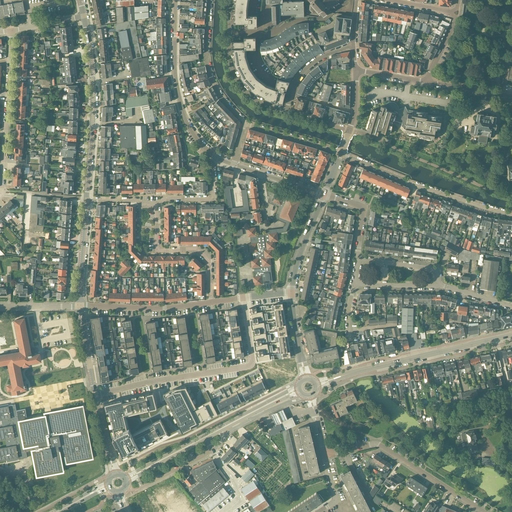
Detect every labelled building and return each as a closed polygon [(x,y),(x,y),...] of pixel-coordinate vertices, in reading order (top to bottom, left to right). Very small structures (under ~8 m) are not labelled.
[(0,0),(0,18),(10,17),(25,14),(24,11),(23,2),(0,5),(0,0)] [(139,6),(134,7),(134,6),(133,0),(115,0),(116,7),(117,23),(114,23),(115,29),(116,32),(118,31),(127,29),(128,35),(129,40),(130,45),(133,59),(129,60),(131,78),(140,76),(140,77),(151,75),(150,71),(149,65),(148,57),(137,59),(137,58),(141,57),(139,44),(136,28),(135,25),(135,22),(134,20),(140,19),(139,6)] [(234,0),(234,5),(235,5),(235,8),(235,11),(233,11),(233,16),(235,16),(235,18),(233,18),(233,24),(246,23),(246,28),(257,28),(257,15),(251,15),(251,17),(246,17),(246,9),(247,0),(234,0)] [(282,2),(282,0),(265,0),(266,4),(271,3),(271,6),(272,6),(272,23),(273,23),(274,23),(278,23),(279,22),(280,22),(280,15),(294,15),(295,18),(304,17),(304,16),(303,1),(282,2)] [(308,0),(310,2),(311,3),(310,4),(310,8),(312,12),(316,12),(319,16),(321,14),(324,17),(331,11),(330,10),(334,7),(335,8),(336,7),(335,6),(335,5),(336,6),(338,4),(337,3),(338,3),(339,4),(340,3),(339,2),(340,2),(343,0),(342,0),(343,0),(308,0)] [(148,6),(139,6),(140,19),(146,18),(148,18),(148,6)] [(349,35),(351,19),(352,16),(342,15),(342,14),(336,13),(336,16),(336,17),(335,23),(334,25),(335,25),(334,30),(334,31),(333,36),(328,38),(325,32),(318,34),(320,39),(317,40),(320,45),(322,44),(324,51),(348,42),(350,41),(350,37),(349,35)] [(426,29),(427,26),(428,24),(428,23),(426,23),(429,15),(419,13),(416,25),(415,26),(415,28),(419,30),(426,32),(426,29)] [(191,20),(190,23),(192,24),(204,24),(204,18),(200,17),(200,16),(193,16),(191,16),(191,20)] [(433,16),(431,23),(437,25),(440,17),(439,17),(433,16)] [(436,28),(435,29),(437,30),(438,29),(445,32),(447,29),(449,24),(444,21),(442,20),(442,21),(440,25),(438,28),(436,27),(436,28)] [(295,36),(299,35),(296,24),(291,27),(295,36)] [(410,31),(405,47),(411,50),(414,43),(416,37),(417,34),(418,32),(419,30),(415,28),(415,26),(414,25),(412,25),(411,29),(410,31)] [(295,36),(291,27),(286,29),(291,38),(295,36)] [(119,37),(120,42),(129,40),(128,35),(127,29),(118,31),(119,37)] [(291,38),(286,29),(281,33),(288,41),(291,38)] [(443,36),(436,33),(434,32),(433,32),(431,35),(434,36),(441,40),(443,36)] [(288,41),(281,33),(277,36),(283,44),(288,41)] [(430,35),(429,37),(433,39),(432,40),(430,44),(438,48),(438,46),(439,45),(440,43),(440,42),(441,41),(441,40),(434,36),(431,35),(430,35)] [(283,44),(277,36),(273,38),(278,47),(283,44)] [(244,42),(232,42),(232,45),(234,45),(234,49),(232,49),(232,54),(234,54),(235,60),(233,60),(236,70),(238,70),(240,75),(239,76),(245,84),(246,83),(250,87),(249,89),(257,95),(258,94),(263,97),(263,98),(272,102),(273,100),(278,102),(278,104),(282,105),(286,90),(289,82),(277,79),(275,88),(278,88),(278,90),(266,86),(256,78),(249,68),(245,55),(245,49),(256,49),(255,37),(244,38),(244,42)] [(278,47),(273,38),(269,39),(272,49),(278,47)] [(121,47),(122,47),(124,61),(129,60),(133,59),(130,45),(129,40),(120,42),(121,47)] [(359,44),(359,45),(359,46),(359,47),(359,48),(361,49),(362,49),(361,55),(361,56),(363,56),(370,65),(369,67),(370,68),(371,68),(372,68),(375,69),(377,69),(380,69),(381,70),(381,68),(384,69),(384,70),(385,70),(388,71),(393,72),(393,70),(397,71),(397,72),(398,72),(399,72),(399,73),(400,73),(401,73),(402,73),(403,73),(404,73),(405,74),(406,74),(406,72),(409,73),(409,74),(410,74),(411,75),(416,75),(418,76),(418,75),(420,75),(420,71),(421,71),(421,69),(425,69),(426,61),(420,60),(419,63),(413,62),(413,61),(407,60),(407,61),(400,60),(400,59),(394,58),(394,59),(388,58),(388,56),(382,56),(382,57),(378,56),(378,57),(377,58),(375,58),(372,53),(372,48),(374,48),(374,44),(373,44),(373,43),(365,42),(365,43),(361,43),(361,44),(359,44)] [(425,42),(424,44),(428,46),(426,50),(434,54),(436,51),(437,49),(437,48),(438,48),(430,44),(429,43),(425,42)] [(318,43),(313,45),(319,54),(323,51),(318,43)] [(309,47),(314,56),(319,54),(313,45),(309,47)] [(305,50),(310,58),(314,56),(309,47),(305,50)] [(433,57),(434,54),(426,50),(423,48),(422,51),(426,54),(424,56),(427,58),(431,59),(431,60),(432,58),(433,57)] [(300,53),(307,61),(310,58),(305,50),(300,53)] [(349,52),(341,53),(341,61),(343,61),(345,61),(345,60),(349,60),(350,60),(349,52)] [(187,55),(179,55),(179,62),(199,60),(198,53),(196,54),(187,55)] [(297,56),(303,64),(307,61),(300,53),(297,56)] [(293,60),(300,67),(303,64),(297,56),(293,60)] [(293,60),(290,64),(297,70),(300,67),(293,60)] [(318,66),(322,73),(322,72),(327,70),(328,60),(327,60),(318,66)] [(155,64),(149,65),(150,71),(157,71),(157,74),(167,73),(167,65),(155,65),(155,64)] [(290,64),(286,68),(294,74),(297,70),(290,64)] [(192,68),(191,68),(191,71),(197,70),(198,74),(206,72),(205,67),(205,66),(196,67),(192,68)] [(318,66),(313,69),(319,77),(323,74),(322,72),(322,73),(318,66)] [(286,68),(283,73),(292,77),(294,74),(286,68)] [(309,73),(315,80),(316,79),(315,79),(319,77),(313,69),(309,73)] [(206,72),(198,74),(196,74),(196,76),(198,76),(198,77),(199,80),(208,79),(206,72)] [(309,73),(305,78),(312,83),(315,80),(309,73)] [(64,79),(59,80),(60,84),(66,83),(66,81),(72,81),(76,80),(75,79),(77,79),(76,74),(67,75),(68,78),(64,79)] [(168,77),(146,80),(147,89),(159,87),(169,86),(168,81),(169,81),(169,78),(168,78),(168,77)] [(302,82),(310,87),(312,83),(305,78),(302,82)] [(193,84),(190,85),(191,88),(194,87),(200,85),(201,88),(210,85),(208,80),(194,84),(193,84)] [(302,83),(299,88),(308,91),(309,87),(310,87),(302,82),(302,83)] [(325,83),(319,99),(327,102),(330,92),(333,83),(325,83)] [(136,87),(129,88),(129,91),(129,92),(130,97),(137,95),(140,95),(139,90),(136,90),(136,87)] [(203,91),(205,93),(202,94),(202,96),(203,97),(206,95),(214,91),(212,87),(203,91)] [(297,93),(299,94),(301,95),(306,96),(308,91),(299,88),(297,93)] [(170,91),(169,91),(159,93),(160,102),(172,100),(170,91)] [(204,99),(205,101),(208,99),(216,95),(214,91),(206,95),(207,98),(204,99)] [(337,97),(337,99),(339,100),(338,106),(350,109),(350,108),(350,107),(350,104),(350,102),(350,98),(350,96),(350,95),(337,94),(337,97)] [(132,108),(142,106),(149,105),(147,95),(125,98),(125,102),(126,106),(126,109),(132,108)] [(207,105),(218,99),(216,95),(208,99),(209,101),(206,103),(207,105)] [(306,100),(297,97),(294,108),(303,111),(306,100)] [(214,107),(217,109),(222,103),(219,100),(216,102),(215,101),(208,106),(211,110),(214,107)] [(309,107),(312,108),(313,105),(315,106),(313,115),(317,116),(321,105),(316,103),(314,102),(310,101),(309,107)] [(408,111),(405,106),(399,109),(399,108),(399,107),(398,106),(398,105),(397,105),(397,104),(396,104),(396,103),(395,103),(394,102),(393,102),(392,102),(391,102),(390,102),(389,102),(388,102),(387,103),(386,103),(386,104),(385,104),(385,105),(384,106),(384,107),(381,106),(380,112),(373,110),(366,131),(381,135),(382,132),(389,134),(394,120),(402,123),(402,125),(401,125),(406,130),(405,132),(419,135),(419,137),(434,139),(435,135),(439,135),(442,117),(427,115),(428,113),(413,110),(412,112),(408,111)] [(175,113),(177,112),(175,104),(166,106),(165,103),(159,104),(160,107),(162,107),(164,115),(165,115),(175,113)] [(192,111),(202,107),(201,105),(200,103),(190,107),(192,111)] [(216,116),(216,117),(226,107),(222,103),(217,109),(213,112),(215,114),(216,113),(217,114),(216,116)] [(317,116),(322,118),(324,113),(326,113),(327,110),(330,111),(331,108),(321,105),(317,116)] [(216,117),(219,119),(220,120),(230,111),(226,107),(216,117)] [(192,113),(196,117),(205,110),(203,108),(197,110),(192,113)] [(329,115),(328,116),(331,117),(331,115),(332,113),(335,114),(333,120),(333,121),(332,121),(337,122),(341,111),(336,109),(331,108),(330,111),(329,115)] [(153,109),(150,109),(143,111),(142,111),(144,119),(154,117),(153,109)] [(196,117),(199,121),(206,115),(208,114),(205,110),(196,117)] [(220,120),(223,123),(224,121),(225,122),(233,115),(230,111),(220,120)] [(341,111),(337,122),(346,125),(350,113),(348,113),(341,111)] [(209,119),(213,115),(213,114),(211,112),(210,113),(210,114),(207,116),(206,115),(199,121),(202,126),(203,126),(209,119)] [(471,127),(470,132),(474,133),(473,133),(479,134),(478,142),(486,143),(487,136),(493,136),(494,129),(496,129),(496,124),(495,124),(496,116),(491,115),(490,116),(483,115),(483,114),(477,113),(476,121),(474,120),(473,125),(475,126),(475,127),(471,127)] [(231,124),(235,120),(237,118),(233,115),(225,122),(227,124),(229,122),(230,123),(231,124)] [(210,132),(216,125),(217,124),(217,123),(219,121),(216,118),(214,120),(213,122),(206,129),(210,132)] [(238,129),(240,122),(237,118),(235,120),(231,124),(230,123),(228,125),(238,129)] [(213,122),(209,119),(203,126),(206,129),(213,122)] [(17,130),(25,130),(26,130),(27,122),(20,121),(19,124),(17,124),(17,130)] [(220,128),(220,127),(217,124),(216,125),(210,132),(214,135),(220,128)] [(146,125),(136,126),(137,149),(147,148),(146,125)] [(136,149),(137,149),(136,126),(135,126),(119,126),(120,131),(120,143),(120,145),(120,147),(136,149)] [(218,139),(221,136),(223,129),(222,129),(223,128),(221,127),(220,127),(220,128),(214,135),(218,139)] [(248,141),(249,138),(252,139),(254,131),(249,129),(246,137),(245,142),(250,143),(250,142),(248,141)] [(251,143),(253,144),(254,139),(257,140),(260,132),(254,131),(252,139),(251,143)] [(168,140),(169,143),(180,142),(179,134),(172,135),(166,136),(167,140),(168,140),(168,141),(168,140)] [(265,148),(266,142),(269,143),(271,136),(266,134),(264,142),(262,147),(265,148)] [(285,149),(288,141),(283,139),(278,138),(276,144),(281,146),(280,147),(281,147),(280,148),(285,149)] [(235,142),(226,139),(225,144),(224,144),(223,146),(224,148),(226,146),(229,148),(233,149),(235,142)] [(292,151),(292,153),(294,153),(295,151),(298,152),(300,144),(295,143),(292,151)] [(251,151),(248,150),(246,158),(251,159),(253,152),(256,146),(251,145),(251,147),(252,148),(251,151)] [(304,154),(303,156),(306,156),(306,155),(309,156),(311,147),(306,146),(304,154)] [(264,149),(262,155),(259,154),(257,162),(262,163),(264,156),(265,156),(266,150),(264,149)] [(266,156),(263,164),(268,165),(273,152),(271,151),(270,153),(269,156),(269,157),(266,156)] [(320,158),(327,161),(327,160),(328,160),(330,156),(329,155),(330,154),(323,151),(320,158)] [(15,153),(15,160),(17,160),(16,163),(27,164),(27,155),(26,155),(23,154),(15,153)] [(315,164),(317,160),(318,161),(319,159),(316,158),(318,153),(317,153),(316,156),(313,159),(314,159),(313,162),(312,161),(310,163),(309,165),(312,166),(312,165),(313,165),(313,164),(315,164)] [(279,161),(276,160),(274,167),(279,169),(283,155),(281,154),(279,161)] [(187,168),(193,170),(194,167),(197,167),(199,161),(191,158),(189,165),(189,164),(187,168)] [(317,163),(325,166),(327,161),(320,158),(320,159),(319,159),(318,161),(317,163)] [(299,168),(296,175),(302,177),(305,168),(307,169),(309,163),(304,162),(302,169),(299,168)] [(317,163),(315,169),(323,172),(325,166),(317,163)] [(354,178),(355,176),(351,174),(352,171),(345,168),(343,174),(350,176),(354,178)] [(364,179),(368,170),(363,168),(363,170),(360,177),(359,178),(364,179)] [(313,174),(320,177),(323,172),(315,169),(313,174)] [(368,181),(372,172),(368,170),(364,179),(368,181)] [(372,183),(376,174),(372,172),(368,181),(372,183)] [(246,176),(239,174),(237,182),(240,183),(240,184),(246,186),(246,184),(245,184),(245,182),(246,179),(246,176)] [(311,180),(318,182),(320,177),(313,174),(311,180)] [(376,185),(381,175),(376,174),(372,183),(376,185)] [(246,175),(246,176),(246,179),(253,181),(253,183),(256,183),(256,178),(255,177),(246,175)] [(381,187),(385,177),(381,175),(376,185),(381,187)] [(385,188),(389,179),(385,177),(381,187),(385,188)] [(60,178),(60,186),(62,187),(73,187),(73,185),(74,185),(74,183),(73,182),(74,182),(67,181),(67,179),(60,178)] [(345,187),(347,188),(349,183),(347,182),(341,179),(338,185),(345,187)] [(389,190),(393,181),(389,179),(385,188),(389,190)] [(394,192),(398,183),(393,181),(389,190),(394,192)] [(398,194),(402,184),(398,183),(394,192),(398,194)] [(402,196),(406,186),(402,184),(398,194),(402,196)] [(406,198),(410,188),(406,186),(402,196),(406,198)] [(414,204),(417,205),(420,195),(421,192),(417,190),(413,199),(415,200),(414,204)] [(274,194),(270,202),(280,206),(276,215),(274,219),(279,221),(280,216),(286,219),(290,221),(291,221),(299,201),(288,197),(275,191),(274,194)] [(426,196),(420,195),(417,205),(419,205),(418,209),(421,210),(426,196)] [(421,210),(424,211),(426,204),(429,205),(431,198),(426,196),(421,210)] [(71,207),(72,201),(60,200),(60,198),(53,197),(52,199),(60,200),(60,206),(71,207)] [(432,197),(429,207),(431,208),(430,210),(433,211),(435,207),(437,199),(432,197)] [(30,213),(38,214),(40,214),(41,210),(36,210),(37,200),(37,199),(31,199),(30,213)] [(435,207),(436,207),(435,209),(439,210),(440,208),(443,200),(443,199),(442,201),(437,199),(435,207)] [(14,205),(11,200),(6,205),(10,210),(13,208),(14,209),(17,206),(15,204),(14,205)] [(452,203),(447,201),(443,213),(445,214),(446,210),(449,211),(452,203)] [(6,205),(1,209),(5,214),(10,210),(6,205)] [(452,205),(448,217),(452,218),(457,207),(452,205)] [(328,221),(329,217),(332,208),(327,207),(325,214),(323,220),(328,221)] [(452,218),(453,219),(453,218),(457,219),(461,208),(457,207),(452,218)] [(465,210),(461,208),(457,219),(461,221),(465,210)] [(5,214),(1,209),(0,209),(0,217),(1,218),(2,220),(5,218),(7,221),(9,219),(7,215),(7,216),(5,214)] [(461,221),(460,223),(464,225),(465,222),(466,219),(469,211),(465,210),(461,221)] [(248,212),(243,212),(244,216),(246,216),(247,219),(253,218),(254,223),(262,222),(262,221),(261,217),(260,212),(253,213),(253,215),(250,214),(248,214),(248,212)] [(469,225),(468,226),(472,228),(473,228),(473,227),(474,224),(477,214),(476,214),(475,213),(474,213),(473,213),(469,223),(469,225)] [(343,225),(342,229),(345,229),(345,227),(346,224),(354,226),(353,226),(355,216),(347,214),(346,221),(344,221),(343,224),(343,225)] [(474,224),(473,227),(477,228),(478,226),(482,216),(477,214),(474,224)] [(480,225),(479,229),(482,230),(480,237),(482,238),(487,217),(483,216),(481,225),(480,225)] [(492,218),(487,217),(482,238),(485,238),(486,232),(489,233),(491,227),(490,227),(492,218)] [(278,241),(276,229),(265,230),(265,234),(263,234),(262,233),(259,234),(259,235),(256,235),(255,228),(247,229),(248,236),(250,236),(251,244),(249,244),(250,252),(252,252),(253,259),(251,259),(252,267),(254,267),(255,277),(253,277),(254,285),(262,284),(262,283),(273,282),(271,270),(271,265),(270,257),(273,257),(272,249),(275,249),(274,241),(278,241)] [(212,236),(209,244),(212,247),(217,242),(220,240),(217,236),(213,232),(212,236)] [(216,251),(224,248),(222,246),(221,246),(217,242),(212,247),(216,251)] [(449,242),(448,242),(446,247),(444,250),(451,253),(456,256),(457,256),(457,257),(458,257),(460,248),(455,245),(449,242)] [(136,244),(129,244),(129,245),(129,250),(128,249),(126,249),(126,253),(128,252),(136,249),(136,245),(136,244)] [(478,253),(475,252),(471,251),(471,252),(462,249),(460,248),(458,257),(457,259),(457,260),(461,260),(463,261),(463,264),(469,265),(470,259),(479,260),(480,254),(478,254),(478,253)] [(130,254),(130,253),(135,257),(140,252),(136,249),(128,252),(130,254)] [(140,252),(135,257),(135,258),(139,261),(138,262),(140,264),(140,263),(143,256),(142,255),(140,252)] [(190,267),(192,265),(193,267),(199,261),(195,258),(188,265),(190,267)] [(132,266),(124,259),(120,264),(122,267),(117,272),(122,276),(132,266)] [(480,289),(495,291),(499,261),(484,259),(480,289)] [(196,272),(202,265),(199,261),(193,267),(195,268),(193,270),(196,272)] [(448,263),(447,271),(451,272),(451,276),(457,276),(457,272),(459,265),(448,263)] [(16,283),(16,289),(19,289),(19,295),(28,295),(28,288),(27,288),(27,286),(24,286),(24,284),(16,283)] [(371,294),(359,293),(357,302),(370,304),(369,309),(369,312),(374,312),(374,305),(374,302),(370,302),(371,294)] [(445,305),(444,311),(447,311),(448,308),(447,308),(447,306),(450,306),(452,297),(448,296),(445,305)] [(449,308),(448,312),(450,312),(451,309),(452,307),(455,307),(455,308),(457,299),(452,297),(450,306),(449,309),(449,308)] [(402,311),(401,332),(412,333),(412,337),(421,336),(421,339),(425,338),(425,331),(422,332),(420,332),(417,332),(412,333),(413,329),(413,308),(413,305),(410,305),(410,308),(405,308),(405,304),(402,304),(402,311)] [(467,315),(467,314),(466,314),(468,307),(458,305),(457,313),(448,312),(447,318),(452,318),(452,319),(468,322),(468,315),(467,315)] [(256,307),(250,308),(252,319),(258,318),(261,318),(263,317),(262,312),(257,313),(256,307)] [(492,319),(494,318),(498,318),(498,317),(501,316),(501,313),(499,313),(498,313),(498,309),(491,308),(491,316),(491,319),(492,319)] [(41,321),(45,346),(68,343),(63,314),(58,315),(59,318),(41,321)] [(511,314),(501,316),(503,327),(511,325),(511,314)] [(123,327),(132,325),(131,320),(126,321),(125,317),(120,317),(121,327),(123,327)] [(0,365),(8,364),(12,384),(7,385),(8,391),(12,390),(13,396),(23,394),(22,390),(27,389),(26,384),(23,384),(20,365),(24,364),(24,366),(29,365),(29,363),(41,361),(41,359),(40,353),(34,355),(33,349),(30,350),(24,318),(15,320),(21,351),(0,355),(0,365)] [(258,318),(252,319),(253,330),(260,329),(263,328),(265,328),(264,322),(259,323),(258,318)] [(468,323),(468,335),(478,333),(478,318),(473,318),(473,322),(473,323),(468,323)] [(478,333),(488,331),(487,322),(481,323),(480,319),(478,318),(478,333)] [(494,329),(502,328),(501,321),(498,322),(497,320),(495,320),(494,321),(493,320),(495,320),(494,318),(492,319),(492,321),(494,329)] [(446,324),(440,325),(443,340),(452,338),(449,324),(446,324)] [(398,327),(391,328),(392,334),(392,337),(400,336),(398,327)] [(260,329),(253,330),(255,340),(261,339),(261,340),(265,339),(266,339),(266,338),(266,333),(260,334),(260,329)] [(314,363),(324,361),(339,357),(337,348),(319,352),(314,329),(304,331),(310,354),(312,354),(314,363)] [(337,333),(316,329),(317,335),(330,337),(329,347),(336,345),(337,333)] [(399,341),(400,347),(403,346),(404,349),(409,348),(406,335),(400,336),(401,340),(399,341)] [(385,339),(386,344),(388,353),(391,352),(392,353),(393,352),(394,351),(395,351),(394,347),(393,343),(393,338),(387,339),(385,339)] [(261,339),(255,340),(257,351),(263,350),(266,350),(268,349),(267,344),(262,345),(261,340),(261,339)] [(385,339),(379,340),(383,354),(388,353),(386,344),(385,339)] [(374,341),(376,347),(377,355),(383,354),(379,340),(378,340),(374,341)] [(75,343),(45,349),(50,375),(60,373),(60,375),(51,376),(52,381),(43,383),(44,389),(61,386),(61,390),(69,389),(67,378),(81,376),(75,343)] [(357,343),(353,344),(357,361),(364,359),(361,350),(359,351),(358,348),(357,343)] [(351,348),(346,349),(347,350),(350,363),(357,361),(353,344),(351,345),(349,345),(348,345),(349,348),(350,348),(351,348)] [(263,350),(257,351),(258,362),(270,360),(269,354),(264,355),(263,350)] [(497,352),(491,354),(493,361),(496,361),(498,369),(501,369),(501,365),(499,360),(499,357),(498,357),(497,352)] [(480,356),(482,363),(484,363),(486,368),(488,368),(485,355),(480,356)] [(478,372),(483,371),(481,363),(479,356),(474,357),(478,373),(478,372)] [(474,365),(476,374),(478,373),(474,357),(470,358),(471,365),(474,365)] [(463,360),(465,368),(466,372),(471,371),(469,358),(463,360)] [(444,364),(446,371),(448,370),(451,381),(453,381),(452,375),(450,362),(444,364)] [(437,365),(432,366),(434,376),(436,376),(437,379),(440,378),(437,365)] [(427,378),(428,382),(431,381),(430,377),(430,374),(428,367),(422,369),(424,376),(424,379),(427,378)] [(415,377),(415,380),(423,378),(422,375),(421,369),(413,371),(415,377)] [(502,372),(496,373),(498,385),(505,384),(502,372)] [(399,388),(402,387),(399,374),(394,375),(395,382),(398,381),(399,388)] [(393,375),(387,377),(389,387),(390,390),(391,395),(395,394),(394,392),(393,392),(392,387),(394,386),(394,382),(393,375)] [(261,379),(256,382),(261,393),(267,390),(264,385),(265,385),(264,382),(263,382),(261,379)] [(256,382),(251,384),(256,395),(261,393),(256,382)] [(122,400),(104,404),(112,436),(116,443),(114,444),(122,460),(124,459),(141,451),(177,432),(179,434),(183,432),(218,415),(210,400),(203,384),(186,387),(173,389),(163,394),(164,396),(161,398),(163,405),(157,406),(154,392),(145,394),(122,400)] [(251,384),(246,387),(251,398),(256,395),(251,384)] [(246,387),(237,391),(240,397),(243,395),(246,400),(251,398),(246,387)] [(343,400),(331,405),(333,410),(332,410),(333,413),(335,412),(337,417),(348,412),(345,406),(357,401),(352,389),(347,391),(347,390),(344,391),(345,392),(340,395),(343,400)] [(462,393),(464,401),(478,397),(477,390),(462,393)] [(231,394),(231,395),(232,395),(236,405),(242,402),(237,392),(231,394)] [(227,398),(231,407),(236,405),(232,395),(231,395),(227,398)] [(221,399),(221,400),(226,410),(231,407),(227,398),(227,397),(226,396),(221,399)] [(221,400),(216,403),(220,413),(226,410),(221,400)] [(41,417),(27,419),(25,409),(16,410),(15,405),(0,407),(0,420),(2,420),(3,423),(0,423),(0,440),(6,439),(7,447),(0,448),(0,460),(18,457),(18,459),(27,457),(26,452),(33,450),(37,476),(63,471),(61,457),(65,456),(67,463),(93,458),(88,432),(84,433),(81,412),(46,419),(45,416),(41,417)] [(283,408),(271,413),(275,423),(287,417),(283,408)] [(351,421),(361,425),(363,426),(370,424),(369,421),(363,424),(353,419),(350,414),(348,415),(351,421)] [(296,425),(292,417),(281,422),(285,430),(288,428),(296,425)] [(273,435),(282,431),(285,430),(281,422),(275,424),(276,425),(271,427),(271,428),(269,430),(273,435)] [(298,428),(309,475),(320,472),(309,425),(298,428)] [(473,431),(465,432),(465,433),(461,434),(463,441),(467,440),(468,444),(470,444),(472,452),(478,450),(477,442),(476,442),(475,438),(476,438),(475,435),(475,434),(474,435),(473,431)] [(243,444),(245,442),(248,439),(242,434),(238,439),(243,444)] [(233,445),(238,449),(243,444),(238,439),(233,445)] [(230,448),(226,453),(232,459),(234,457),(237,454),(235,452),(230,448)] [(256,454),(263,461),(269,455),(261,448),(256,454)] [(226,462),(227,464),(232,459),(225,453),(221,458),(226,462)] [(372,465),(373,464),(375,465),(381,457),(375,454),(372,459),(370,457),(365,464),(368,466),(370,463),(372,465)] [(381,469),(382,466),(386,461),(381,457),(375,465),(381,469)] [(245,463),(252,469),(255,465),(248,459),(245,463)] [(495,467),(495,460),(482,459),(482,465),(495,467)] [(215,465),(213,460),(191,471),(194,477),(195,476),(200,482),(195,486),(193,483),(194,482),(189,476),(184,480),(187,483),(186,484),(187,486),(185,488),(204,511),(206,509),(208,511),(209,511),(230,495),(221,485),(227,480),(216,465),(215,465)] [(387,470),(391,464),(386,461),(382,466),(385,468),(384,470),(386,471),(383,476),(385,478),(386,476),(389,471),(387,470)] [(246,482),(254,474),(249,469),(241,477),(246,482)] [(340,475),(347,489),(358,511),(371,511),(350,470),(340,475)] [(384,483),(389,486),(391,483),(395,485),(397,482),(399,483),(402,479),(396,475),(395,477),(392,476),(389,480),(387,478),(384,483)] [(417,494),(421,497),(427,487),(411,477),(406,485),(418,493),(417,494)] [(252,505),(241,511),(258,511),(269,505),(258,489),(253,480),(241,489),(252,505)] [(373,496),(378,488),(374,485),(369,493),(373,496)] [(305,511),(322,501),(316,492),(286,511),(305,511)] [(153,501),(145,506),(148,511),(152,511),(157,508),(153,501)] [(437,504),(436,502),(434,502),(433,502),(432,505),(429,503),(425,510),(428,511),(435,511),(434,511),(436,509),(438,505),(437,504)]
